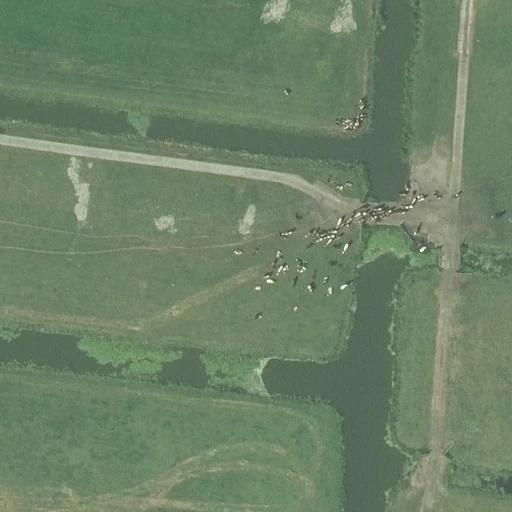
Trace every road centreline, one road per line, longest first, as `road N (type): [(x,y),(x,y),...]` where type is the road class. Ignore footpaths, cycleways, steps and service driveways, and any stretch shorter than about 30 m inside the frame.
road 1 (track): [(469,0),(431,511)]
road 2 (track): [(0,140),(286,180),(344,215),(451,226)]
